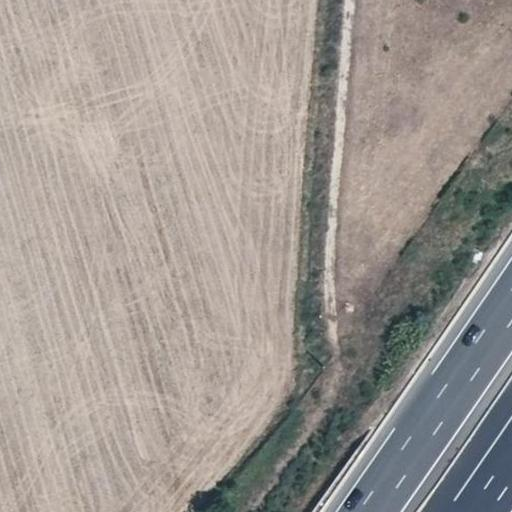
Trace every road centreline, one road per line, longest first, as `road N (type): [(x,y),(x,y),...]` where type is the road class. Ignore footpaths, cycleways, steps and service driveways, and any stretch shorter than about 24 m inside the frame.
road 1 (track): [(350,0),(327,290)]
road 2 (track): [(246,511),(347,376),(327,290)]
road 3 (motorway): [(511,306),(368,511)]
